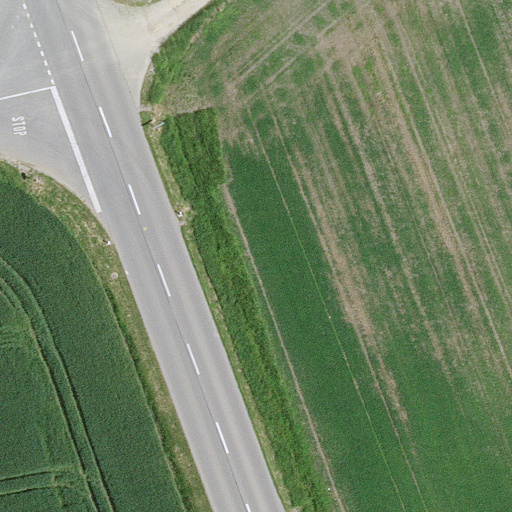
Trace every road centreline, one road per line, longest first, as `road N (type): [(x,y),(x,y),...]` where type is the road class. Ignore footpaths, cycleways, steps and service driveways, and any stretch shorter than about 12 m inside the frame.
road 1 (tertiary): [(84,73),(243,511)]
road 2 (track): [(84,73),(193,0)]
